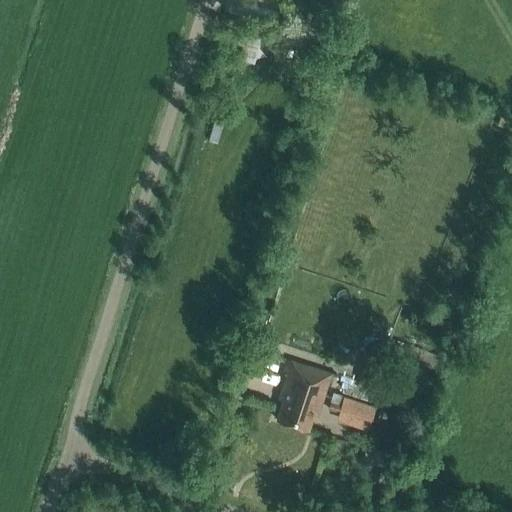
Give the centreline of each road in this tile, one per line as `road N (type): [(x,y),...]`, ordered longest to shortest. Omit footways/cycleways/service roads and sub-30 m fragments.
road 1 (track): [(67,454),(205,0)]
road 2 (track): [(234,511),(67,454)]
